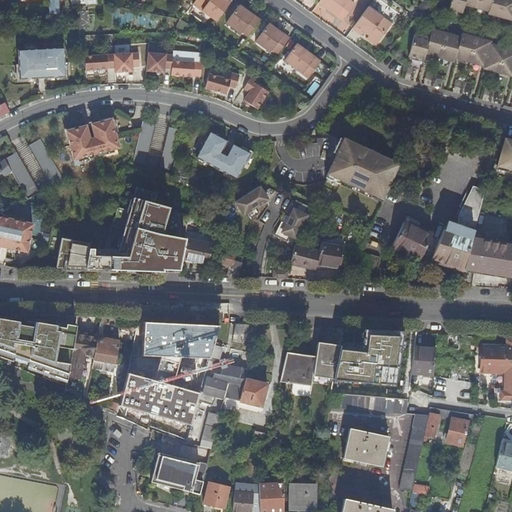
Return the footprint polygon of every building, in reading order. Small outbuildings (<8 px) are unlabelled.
[(195,0),(193,4),(217,21),(232,1),(230,0),(195,0)] [(354,4),(349,0),(319,0),(318,3),(342,20),(354,4)] [(511,0),(449,0),(447,8),(464,13),(466,5),(491,12),(490,14),(511,19),(511,0)] [(48,3),(49,13),(59,13),(58,2),(48,3)] [(259,21),(239,6),(226,23),(241,34),(242,32),(248,37),(259,21)] [(390,24),(367,7),(352,28),(362,34),(364,32),(368,35),(366,38),(376,45),(390,24)] [(88,10),(77,10),(77,27),(88,27),(88,10)] [(289,40),(268,24),(256,41),(270,52),(271,51),(277,55),(289,40)] [(511,51),(490,45),(490,43),(461,35),(461,37),(432,29),(429,38),(415,34),(409,56),(424,60),(425,53),(454,61),(455,57),(484,65),(483,68),(511,75),(511,51)] [(320,62),(296,44),(284,61),(308,78),(320,62)] [(18,51),(20,79),(65,77),(64,48),(18,51)] [(138,54),(84,57),(84,71),(107,70),(107,69),(114,68),(115,73),(132,72),(132,67),(139,67),(138,54)] [(172,62),(173,56),(148,54),(147,71),(164,73),(164,68),(171,69),(172,62)] [(201,64),(172,62),(171,69),(171,76),(193,77),(193,76),(200,77),(201,64)] [(205,88),(226,94),(228,86),(235,88),(239,76),(232,74),(230,81),(208,74),(205,88)] [(257,109),(268,92),(255,84),(256,82),(250,78),(243,89),(249,93),(244,101),(257,109)] [(0,116),(24,105),(21,99),(14,103),(12,99),(0,105),(0,108),(1,109),(0,109),(0,116)] [(67,132),(74,159),(118,147),(111,120),(92,125),(95,138),(89,140),(86,127),(67,132)] [(132,166),(145,169),(155,124),(142,121),(132,166)] [(172,176),(182,130),(169,127),(159,173),(172,176)] [(195,157),(237,179),(251,153),(232,143),(226,156),(221,153),(227,141),(209,131),(195,157)] [(511,139),(505,138),(498,163),(511,166),(511,139)] [(51,186),(63,179),(40,139),(28,146),(51,186)] [(341,177),(384,197),(398,166),(384,160),(385,159),(378,155),(377,157),(364,151),(365,149),(358,146),(357,148),(343,141),(340,148),(336,146),(333,153),(337,155),(326,178),(338,184),(341,177)] [(27,200),(39,193),(16,153),(4,160),(11,172),(27,200)] [(0,173),(1,172),(5,177),(11,172),(4,160),(0,163),(0,173)] [(485,189),(489,173),(481,171),(476,186),(485,189)] [(271,198),(261,184),(248,194),(238,200),(247,215),(250,212),(254,218),(260,213),(257,208),(271,198)] [(471,188),(459,213),(477,220),(484,193),(471,188)] [(90,244),(61,239),(55,267),(177,274),(180,259),(184,240),(166,237),(161,232),(167,210),(132,200),(118,251),(88,250),(90,244)] [(298,238),(308,215),(292,207),(286,221),(281,219),(274,234),(286,240),(289,234),(298,238)] [(477,220),(459,213),(458,217),(455,234),(439,230),(431,261),(464,269),(472,240),(477,220)] [(0,247),(26,253),(33,225),(0,217),(0,247)] [(418,229),(404,223),(392,247),(406,254),(417,231),(418,229)] [(431,236),(418,229),(417,231),(406,254),(420,260),(431,236)] [(432,236),(431,236),(420,260),(432,236)] [(184,240),(180,259),(206,264),(210,252),(212,245),(184,240)] [(511,247),(472,240),(464,269),(467,270),(511,277),(511,247)] [(326,266),(329,267),(332,245),(321,244),(319,252),(318,257),(316,269),(325,270),(326,266)] [(329,267),(340,268),(343,249),(344,247),(332,245),(329,267)] [(294,246),(290,264),(316,271),(316,269),(318,257),(319,252),(294,246)] [(228,268),(226,276),(238,277),(243,258),(219,252),(216,262),(225,264),(224,267),(228,268)] [(363,256),(358,275),(375,279),(380,261),(363,256)] [(511,277),(467,270),(464,269),(464,271),(463,273),(476,275),(511,280),(511,277)] [(286,279),(288,272),(273,270),(273,279),(286,279)] [(0,349),(67,377),(68,373),(72,350),(74,333),(54,330),(55,326),(34,323),(33,328),(18,326),(18,322),(0,319),(0,349)] [(194,322),(184,322),(181,336),(189,338),(191,332),(194,322)] [(250,358),(259,325),(236,324),(225,366),(218,364),(222,348),(213,345),(207,367),(204,377),(243,386),(245,380),(250,358)] [(133,342),(165,349),(168,332),(157,330),(157,332),(136,327),(133,342)] [(207,367),(213,345),(215,339),(191,332),(189,338),(184,359),(183,360),(207,367)] [(93,358),(97,338),(74,333),(72,350),(68,373),(67,377),(80,379),(82,367),(87,368),(88,363),(83,362),(84,356),(93,358)] [(93,358),(93,360),(115,364),(120,342),(97,338),(93,358)] [(333,380),(340,346),(318,343),(313,377),(333,380)] [(425,347),(415,346),(412,372),(423,373),(425,347)] [(435,348),(425,347),(423,373),(433,374),(435,348)] [(511,347),(504,348),(480,347),(479,373),(491,373),(490,389),(494,389),(494,401),(511,401),(511,400),(511,392),(511,347)] [(459,371),(461,351),(447,350),(445,370),(459,371)] [(311,386),(315,357),(286,353),(280,382),(311,386)] [(160,371),(157,385),(154,399),(172,403),(183,360),(184,359),(178,358),(176,368),(161,365),(160,371)] [(119,403),(119,404),(144,410),(149,384),(157,385),(160,371),(152,369),(150,379),(126,374),(119,403)] [(204,377),(198,401),(207,404),(213,403),(215,397),(224,399),(224,397),(228,384),(204,377)] [(267,386),(245,380),(243,386),(243,388),(239,401),(239,402),(261,407),(267,386)] [(441,380),(438,395),(468,401),(471,386),(441,380)] [(243,388),(228,384),(224,397),(239,401),(243,388)] [(381,400),(329,395),(329,407),(407,415),(408,402),(381,400)] [(96,404),(103,407),(105,400),(96,398),(96,404)] [(107,409),(112,411),(117,414),(119,404),(119,403),(109,401),(107,409)] [(150,419),(157,421),(163,407),(155,404),(150,419)] [(473,415),(448,410),(446,417),(452,418),(447,442),(463,446),(469,422),(471,422),(473,415)] [(212,445),(214,436),(220,415),(210,413),(202,444),(211,447),(212,445)] [(439,415),(430,413),(429,417),(424,436),(434,438),(439,415)] [(424,436),(429,417),(416,415),(400,490),(412,492),(413,486),(424,436)] [(388,438),(350,430),(343,459),(355,462),(381,468),(388,438)] [(267,437),(268,435),(255,433),(252,444),(239,443),(238,449),(256,450),(263,451),(264,450),(267,437)] [(270,437),(267,437),(264,450),(267,450),(273,450),(275,442),(270,437)] [(511,443),(502,441),(496,466),(511,470),(511,443)] [(151,483),(199,495),(206,467),(158,454),(151,483)] [(229,487),(209,482),(204,504),(224,509),(229,487)] [(259,511),(282,511),(282,484),(258,485),(258,488),(259,511)] [(315,487),(290,486),(289,509),(298,509),(298,507),(315,508),(315,487)] [(413,486),(412,492),(411,494),(418,495),(428,497),(430,489),(413,486)] [(234,492),(232,511),(235,511),(259,511),(258,488),(253,488),(253,494),(234,492)] [(418,495),(411,494),(409,507),(415,508),(418,495)] [(365,505),(344,500),(341,511),(392,511),(393,511),(372,506),(372,503),(365,502),(365,505)]
